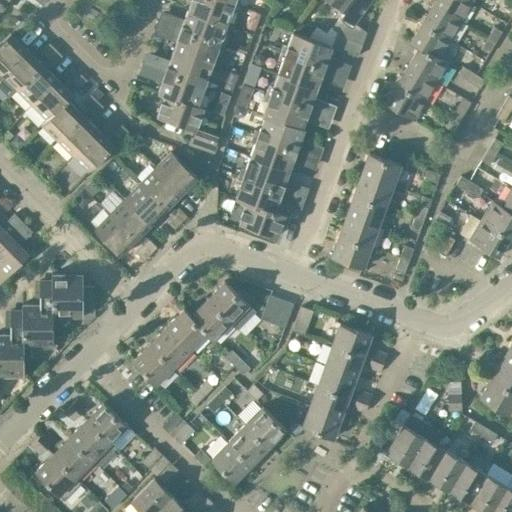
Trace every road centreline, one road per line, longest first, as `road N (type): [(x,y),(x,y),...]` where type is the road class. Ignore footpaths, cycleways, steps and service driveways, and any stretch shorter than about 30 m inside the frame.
road 1 (residential): [(248,511),(82,353)]
road 2 (residential): [(290,266),(437,320),(466,312),(494,291)]
road 3 (residential): [(138,295),(183,246),(208,240),(290,266)]
road 4 (residential): [(290,266),(351,103)]
road 5 (residential): [(53,0),(50,21),(106,75),(128,71)]
road 6 (residential): [(0,441),(82,353)]
